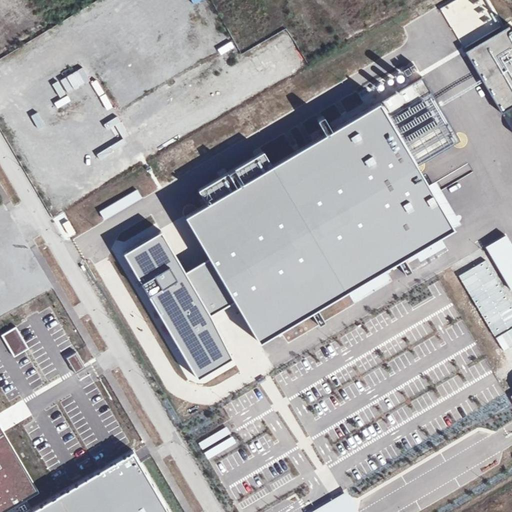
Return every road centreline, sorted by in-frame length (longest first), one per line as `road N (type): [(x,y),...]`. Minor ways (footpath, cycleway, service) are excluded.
road 1 (unclassified): [(217,511),(0,142)]
road 2 (unknown): [(147,394),(0,462)]
